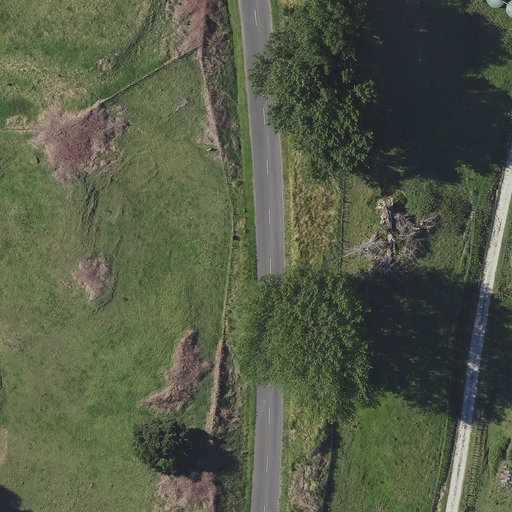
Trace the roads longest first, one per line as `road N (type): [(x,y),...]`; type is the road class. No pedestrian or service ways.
road 1 (residential): [(253,0),(270,252),(263,511)]
road 2 (unknown): [(452,511),(472,326)]
